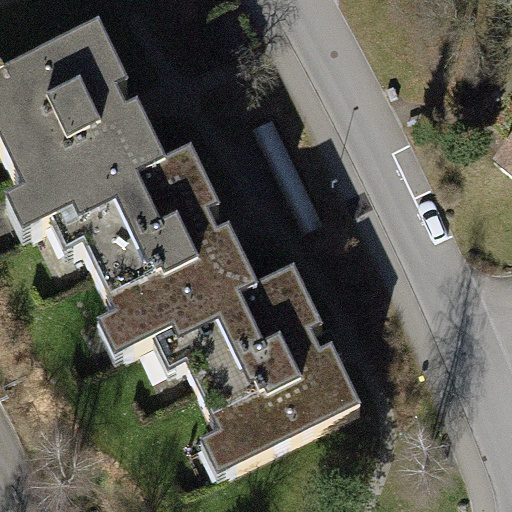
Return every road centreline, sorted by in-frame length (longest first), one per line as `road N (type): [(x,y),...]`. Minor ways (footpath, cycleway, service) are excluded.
road 1 (residential): [(299,0),(472,344)]
road 2 (residential): [(472,344),(511,460)]
